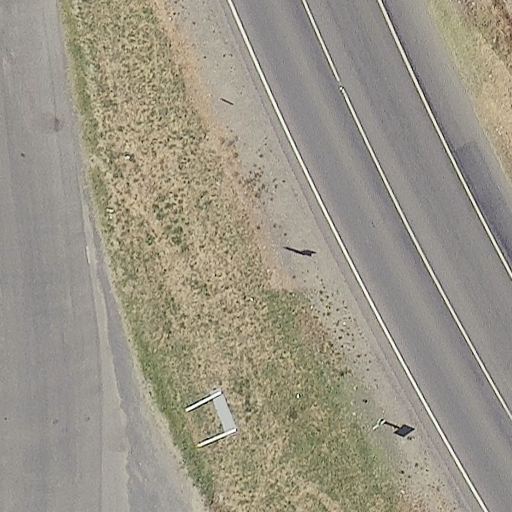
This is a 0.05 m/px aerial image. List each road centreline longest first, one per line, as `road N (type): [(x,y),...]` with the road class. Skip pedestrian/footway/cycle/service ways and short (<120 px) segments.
road 1 (unclassified): [(47,511),(1,0)]
road 2 (primary): [(511,420),(475,365),(303,0)]
